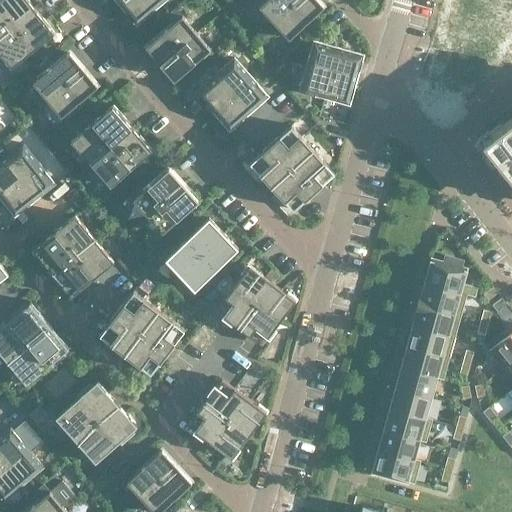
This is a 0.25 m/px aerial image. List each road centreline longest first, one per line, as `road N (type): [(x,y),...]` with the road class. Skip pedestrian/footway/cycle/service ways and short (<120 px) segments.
road 1 (residential): [(0,238),(205,475),(261,511)]
road 2 (residential): [(82,0),(324,281)]
road 3 (residential): [(324,281),(261,511)]
road 4 (residential): [(377,86),(324,281)]
road 5 (residential): [(511,252),(430,151)]
